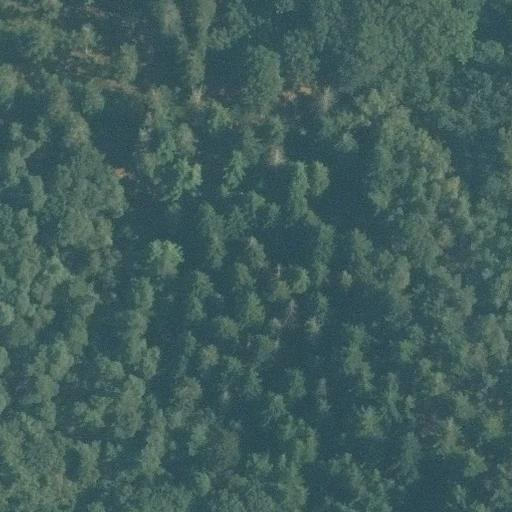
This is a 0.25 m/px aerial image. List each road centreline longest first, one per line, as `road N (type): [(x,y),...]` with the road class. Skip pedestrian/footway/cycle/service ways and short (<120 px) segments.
road 1 (track): [(219,0),(151,425),(284,451),(270,511)]
road 2 (track): [(14,171),(88,425)]
road 3 (track): [(0,170),(115,169),(186,218)]
road 4 (track): [(0,464),(43,462),(88,425),(151,422)]
